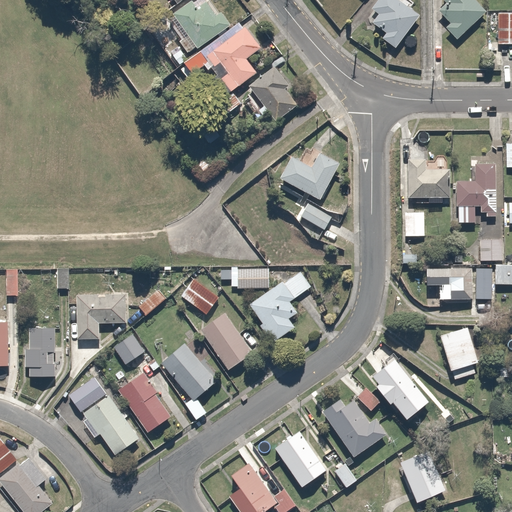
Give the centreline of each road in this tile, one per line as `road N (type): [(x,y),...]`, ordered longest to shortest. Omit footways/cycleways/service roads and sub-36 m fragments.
road 1 (residential): [(378,93),(370,294),(356,333),(311,377),(168,469)]
road 2 (track): [(0,241),(168,236),(254,151),(352,80)]
road 3 (residential): [(0,409),(44,431),(112,507)]
road 4 (residential): [(378,93),(329,60),(278,0)]
road 5 (residential): [(511,99),(378,93)]
